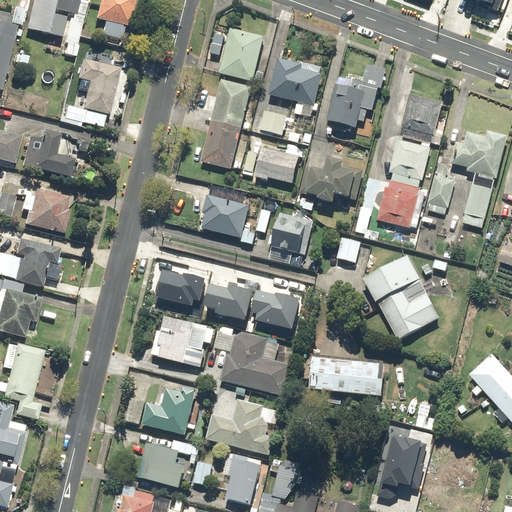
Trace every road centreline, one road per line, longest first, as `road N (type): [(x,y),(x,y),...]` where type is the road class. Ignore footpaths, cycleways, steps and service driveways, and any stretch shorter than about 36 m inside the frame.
road 1 (residential): [(187,0),(58,511)]
road 2 (residential): [(321,0),(511,70)]
road 3 (unknown): [(425,38),(370,197)]
